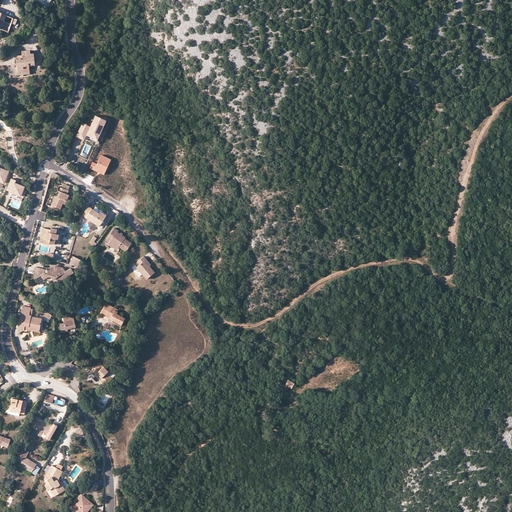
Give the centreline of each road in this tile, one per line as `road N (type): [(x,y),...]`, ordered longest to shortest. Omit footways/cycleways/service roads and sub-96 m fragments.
road 1 (track): [(123,209),(166,244),(217,318),(239,325),(254,326),(352,268),(414,260),(447,280),(477,140),(511,97)]
road 2 (tertiary): [(20,372),(5,324),(45,161)]
road 3 (tertiary): [(45,161),(79,88),(69,0)]
road 4 (residential): [(45,161),(123,209),(155,252)]
road 5 (tertiary): [(110,511),(103,445),(75,398)]
